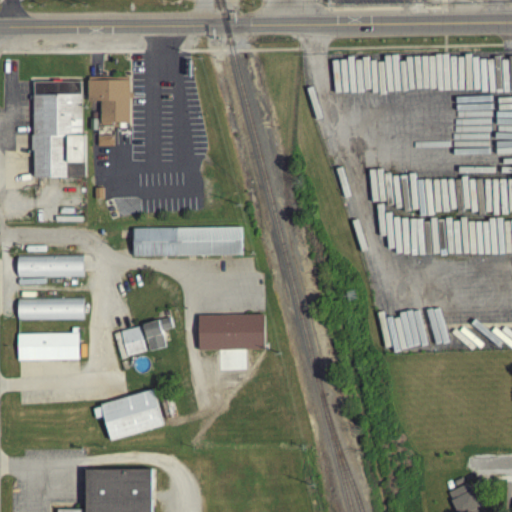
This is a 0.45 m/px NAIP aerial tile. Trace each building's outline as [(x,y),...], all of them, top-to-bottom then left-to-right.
[(87,81),(127,82),(127,85),(128,85),(127,128),(124,128),(124,132),(110,132),(110,129),(100,129),(96,129),(96,103),(86,103),(86,85),(87,85),(87,81)] [(31,154),(30,154),(30,139),(32,139),(31,87),(79,86),(79,139),(84,139),(84,181),(51,182),(32,182),(31,154)] [(96,151),(96,141),(112,141),(112,151),(96,151)] [(92,193),(102,193),(102,204),(92,204),(92,193)] [(131,261),(131,233),(239,232),(240,260),(131,261)] [(16,260),(81,259),(81,281),(16,282),(16,260)] [(81,301),(82,324),(16,326),(16,303),(81,301)] [(197,340),(197,320),(261,319),(262,355),(197,355),(196,355),(195,340),(197,340)] [(157,324),(168,321),(171,332),(160,335),(164,351),(148,356),(140,329),(157,324)] [(118,336),(137,331),(143,356),(125,361),(118,336)] [(70,338),(70,333),(76,333),(76,338),(77,364),(16,365),(15,339),(70,338)] [(112,338),(117,336),(124,362),(119,364),(112,338)] [(102,421),(94,424),(91,414),(99,411),(99,410),(151,394),(162,429),(110,445),(102,421)] [(164,424),(156,400),(167,396),(176,420),(164,424)] [(84,511),(84,494),(84,474),(150,474),(150,511),(84,511)] [(478,511),(469,493),(466,487),(445,497),(452,511),(478,511)]
